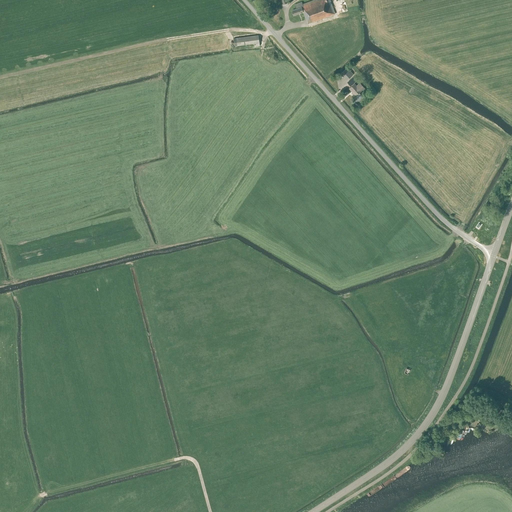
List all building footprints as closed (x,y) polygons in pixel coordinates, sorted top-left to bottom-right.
[(328,0),(327,1),(326,0),(313,0),(302,4),(302,2),(294,4),(296,9),(292,10),(293,15),(303,11),(306,19),(307,19),(308,23),(335,14),(329,0),(328,0)] [(260,46),(258,35),(233,38),(234,46),(254,44),(254,46),(260,46)] [(346,80),(353,74),(347,67),(340,74),(346,80)] [(365,88),(360,83),(356,86),(354,83),(349,88),(356,96),(359,93),(360,94),(360,93),(361,91),(361,90),(362,90),(365,88)] [(450,423),(454,417),(449,414),(445,420),(450,423)]
